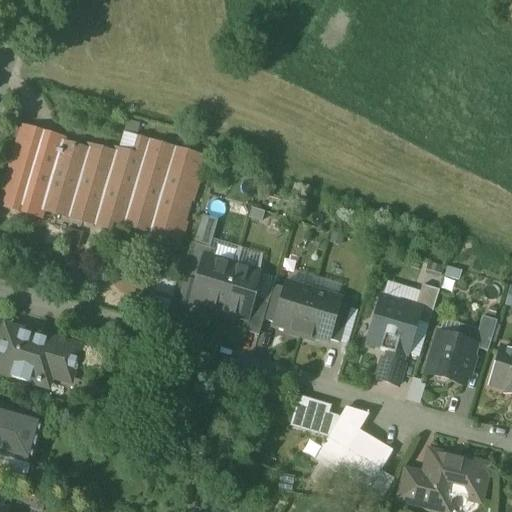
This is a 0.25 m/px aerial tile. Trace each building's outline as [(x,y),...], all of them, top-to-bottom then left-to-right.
[(140,141),(136,157),(116,152),(114,158),(103,155),(104,153),(89,148),(88,152),(61,145),(47,191),(45,191),(39,211),(57,216),(59,211),(70,215),(68,220),(110,232),(113,221),(124,225),(124,227),(152,235),(154,229),(162,231),(160,238),(181,244),(186,226),(184,225),(190,202),(193,203),(205,160),(140,141)] [(216,252),(195,246),(184,280),(198,284),(206,259),(213,261),(216,252)] [(213,261),(206,259),(198,284),(192,305),(221,314),(234,268),(213,261)] [(261,276),(234,268),(221,314),(246,321),(247,322),(254,299),(261,276)] [(314,293),(288,285),(286,291),(275,325),(275,327),(288,331),(289,334),(301,337),(314,293)] [(270,303),(264,322),(275,325),(286,291),(274,287),(270,303)] [(440,292),(423,287),(417,306),(423,308),(418,323),(429,327),(440,292)] [(341,301),(314,293),(301,337),(313,341),(316,339),(329,343),(329,341),(340,307),(341,301)] [(270,303),(254,299),(247,322),(246,321),(242,333),(259,338),(264,322),(270,303)] [(401,305),(382,299),(368,344),(382,348),(381,352),(388,354),(386,360),(403,365),(406,356),(408,356),(418,323),(423,308),(417,306),(402,301),(401,305)] [(340,307),(329,341),(341,345),(351,310),(340,307)] [(479,332),(460,327),(455,342),(476,348),(475,350),(488,354),(497,323),(483,319),(479,332)] [(80,352),(5,330),(0,348),(0,374),(13,379),(12,380),(29,385),(29,383),(49,389),(55,368),(74,373),(80,352)] [(455,342),(439,337),(427,376),(464,387),(475,350),(476,348),(455,342)] [(511,353),(502,350),(491,386),(507,391),(506,395),(511,396),(511,353)] [(386,360),(383,360),(377,381),(398,388),(405,366),(386,360)] [(420,403),(423,384),(413,382),(410,401),(420,403)] [(359,433),(340,422),(335,420),(327,417),(329,410),(300,400),(291,427),(330,439),(316,463),(367,493),(379,474),(391,452),(359,433)] [(0,410),(0,460),(1,460),(5,449),(33,457),(43,424),(48,426),(48,424),(0,410)] [(346,410),(340,422),(359,433),(369,417),(346,410)] [(33,457),(5,449),(1,460),(0,460),(0,473),(27,481),(33,457)] [(489,468),(430,454),(425,478),(418,506),(441,511),(449,511),(452,502),(459,498),(480,503),(489,468)] [(425,478),(407,473),(400,502),(418,506),(425,478)]
